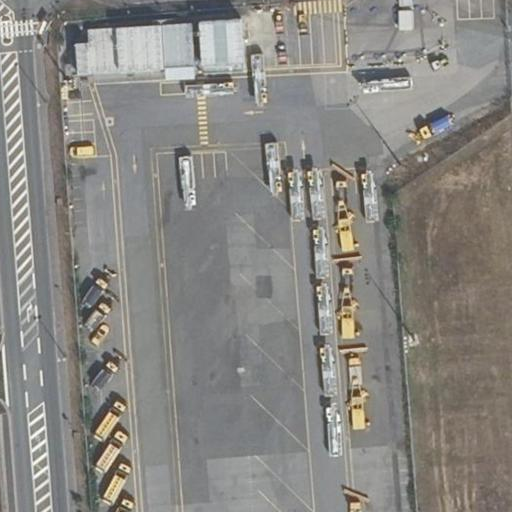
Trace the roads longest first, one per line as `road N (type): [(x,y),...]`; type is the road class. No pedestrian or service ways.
road 1 (unknown): [(326,111),(169,118),(151,134),(145,159),(169,511)]
road 2 (secondary): [(40,511),(5,0)]
road 3 (unknown): [(340,344),(326,111)]
road 4 (unknown): [(351,511),(340,344)]
road 5 (unknown): [(405,0),(381,76),(363,98),(326,111)]
